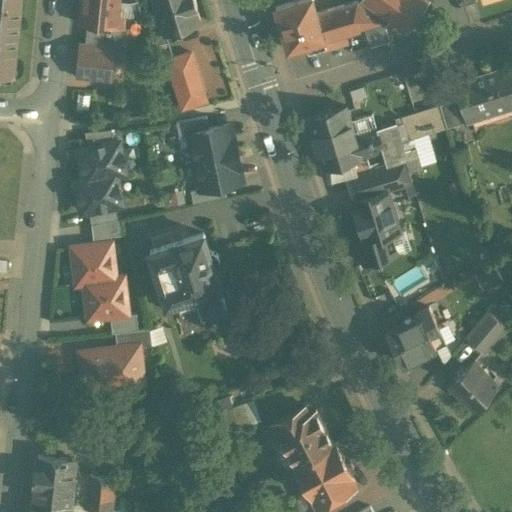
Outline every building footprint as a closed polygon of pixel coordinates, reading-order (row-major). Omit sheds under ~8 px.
[(20,0),(0,0),(0,68),(13,70),(20,0)] [(80,0),(79,21),(88,22),(117,25),(117,24),(119,0),(80,0)] [(151,0),(162,34),(201,21),(196,7),(197,6),(194,0),(151,0)] [(313,0),(292,0),(275,5),(288,47),(305,42),(323,37),(324,37),(317,12),(313,0)] [(357,0),(354,0),(317,12),(324,37),(365,24),(383,19),(357,0)] [(420,0),(373,0),(404,22),(420,0)] [(383,19),(365,24),(370,44),(389,39),(383,19)] [(117,25),(88,22),(86,42),(115,46),(120,47),(123,25),(117,24),(117,25)] [(323,37),(305,42),(308,51),(326,46),(323,37)] [(86,42),(79,41),(76,74),(112,77),(115,46),(86,42)] [(191,50),(167,57),(182,105),(206,98),(191,50)] [(507,66),(460,80),(459,78),(458,78),(463,96),(470,118),(471,118),(471,115),(511,101),(511,76),(508,63),(506,63),(507,66)] [(463,96),(454,99),(454,98),(439,102),(446,125),(470,118),(463,96)] [(439,102),(401,114),(408,137),(446,125),(439,102)] [(346,104),(307,116),(323,167),(325,166),(352,158),(383,149),(386,163),(405,158),(408,169),(421,166),(415,144),(403,147),(396,120),(355,132),(346,104)] [(189,131),(209,127),(206,114),(176,120),(178,134),(190,132),(189,131)] [(190,132),(195,159),(237,150),(236,143),(234,143),(229,122),(209,127),(189,131),(190,132)] [(111,128),(84,130),(87,145),(113,140),(111,128)] [(77,148),(84,177),(116,172),(125,171),(118,139),(113,140),(87,145),(77,148)] [(237,150),(195,159),(201,186),(201,188),(223,183),(241,179),(237,159),(239,158),(237,150)] [(352,158),(325,166),(329,179),(352,173),(369,168),(366,157),(352,161),(352,158)] [(369,168),(352,173),(359,196),(387,187),(387,188),(412,181),(408,169),(405,158),(386,163),(369,168)] [(122,202),(116,172),(84,177),(75,179),(81,210),(88,209),(115,204),(122,202)] [(201,188),(201,186),(190,189),(193,202),(226,194),(223,183),(201,188)] [(387,187),(359,196),(352,198),(364,238),(363,238),(364,240),(383,234),(400,229),(387,188),(387,187)] [(115,204),(88,209),(91,223),(118,218),(115,204)] [(91,223),(93,242),(112,240),(111,238),(123,233),(118,218),(91,223)] [(203,231),(149,247),(166,301),(176,298),(181,314),(204,307),(208,308),(213,308),(217,307),(221,304),(223,301),(225,300),(215,269),(218,265),(219,260),(219,255),(217,251),(213,248),(208,246),(203,231)] [(383,234),(364,240),(363,238),(357,240),(363,260),(389,253),(383,234)] [(84,282),(116,276),(112,240),(93,242),(71,245),(76,283),(84,282)] [(494,264),(476,274),(483,287),(501,277),(494,264)] [(116,276),(84,282),(88,317),(109,315),(128,312),(123,274),(116,276)] [(418,315),(386,329),(401,361),(435,345),(429,331),(439,326),(428,305),(416,310),(418,315)] [(511,321),(493,305),(469,332),(488,349),(511,322),(511,321)] [(128,312),(109,315),(111,331),(115,331),(138,328),(136,312),(128,312)] [(138,328),(115,331),(117,344),(139,342),(139,345),(151,343),(149,326),(138,328)] [(439,326),(429,331),(435,345),(445,341),(439,326)] [(117,344),(79,349),(84,389),(144,382),(139,345),(139,342),(117,344)] [(498,385),(473,359),(449,383),(474,409),(498,385)] [(253,397),(232,404),(240,426),(261,419),(253,397)] [(304,402),(271,419),(274,424),(268,427),(267,431),(274,444),(278,445),(283,442),(293,461),(333,439),(323,422),(323,417),(320,413),(317,410),(315,406),(308,410),(304,402)] [(333,439),(293,461),(304,481),(299,484),(297,488),(304,501),(308,502),(314,499),(316,504),(356,483),(351,474),(353,473),(351,471),(353,467),(349,459),(344,458),(334,439),(333,439)] [(75,458),(36,454),(35,467),(34,467),(33,482),(34,482),(32,500),(70,503),(75,458)] [(114,475),(89,473),(86,506),(111,509),(114,475)] [(243,505),(236,490),(230,493),(236,508),(243,505)] [(32,500),(30,511),(70,511),(71,504),(70,503),(32,500)]
